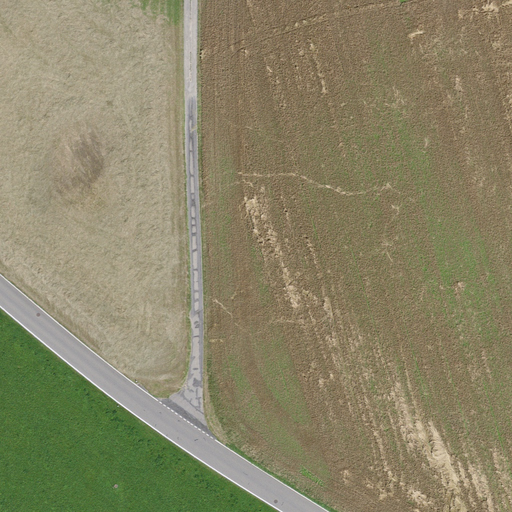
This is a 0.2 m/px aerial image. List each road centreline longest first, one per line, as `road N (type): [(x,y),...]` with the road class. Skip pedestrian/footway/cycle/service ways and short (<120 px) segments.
road 1 (track): [(177,428),(195,348),(183,0)]
road 2 (tertiary): [(0,289),(177,428),(308,511)]
